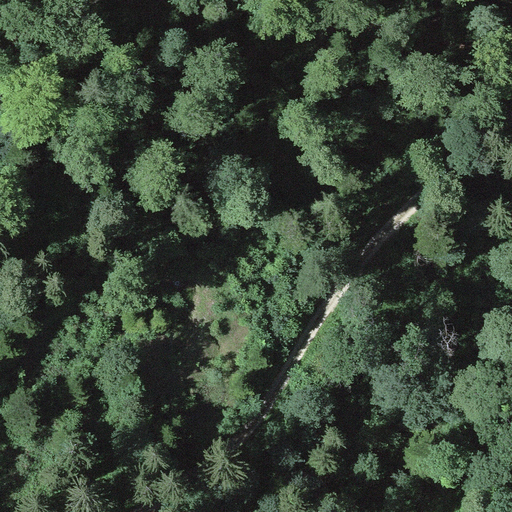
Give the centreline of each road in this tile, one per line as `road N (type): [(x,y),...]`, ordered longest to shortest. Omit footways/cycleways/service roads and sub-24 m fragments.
road 1 (track): [(143,511),(211,468),(260,418),(359,259),(408,207),(511,122)]
road 2 (track): [(278,390),(261,328),(290,204),(351,59),(386,0)]
road 3 (track): [(93,0),(0,98)]
